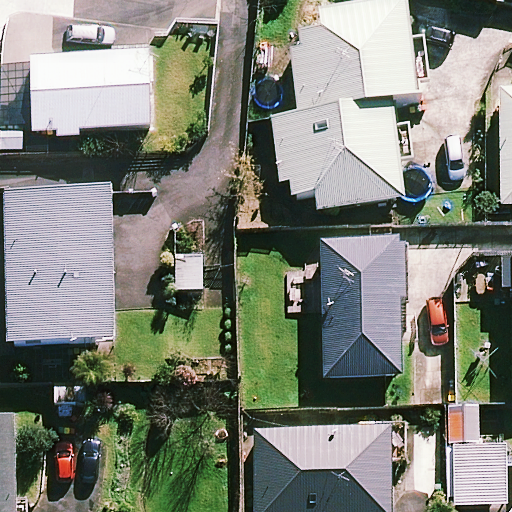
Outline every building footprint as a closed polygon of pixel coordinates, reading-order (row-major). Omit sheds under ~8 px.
[(418,102),(406,3),(318,14),(321,40),(290,44),(299,117),(276,120),(286,200),(315,196),(317,214),(403,203),(390,105),(418,102)] [(150,130),(148,58),(32,61),(35,134),(150,130)] [(511,93),(500,93),(501,207),(511,207),(511,93)] [(114,345),(112,194),(6,195),(8,346),(114,345)] [(401,380),(398,246),(319,248),(320,273),(285,273),(286,312),(323,311),(324,382),(401,380)] [(511,255),(502,256),(502,294),(511,293),(511,255)] [(0,422),(0,511),(17,511),(15,422),(0,422)] [(389,511),(393,432),(258,427),(254,511),(389,511)] [(505,507),(505,449),(456,449),(456,507),(505,507)]
